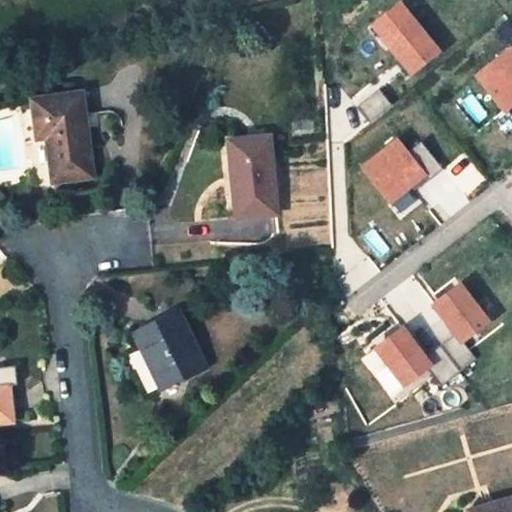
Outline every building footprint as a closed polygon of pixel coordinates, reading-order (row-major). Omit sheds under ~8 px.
[(401,1),(371,26),(400,59),(395,62),(406,76),(410,73),(411,76),(442,51),(401,1)] [(511,46),(511,45),(475,75),(506,114),(511,108),(511,46)] [(91,177),(80,93),(32,100),(37,139),(47,137),(53,182),(91,177)] [(398,137),(362,166),(399,213),(416,199),(412,194),(443,168),(422,142),(410,152),(398,137)] [(275,215),(268,138),(229,141),(236,218),(275,215)] [(403,324),(374,348),(404,388),(430,370),(441,386),(476,360),(464,343),(491,321),(461,280),(432,304),(454,335),(428,356),(403,324)] [(203,366),(177,314),(136,334),(162,386),(203,366)] [(0,422),(12,421),(8,385),(0,385),(0,422)] [(511,511),(511,499),(468,511),(511,511)]
